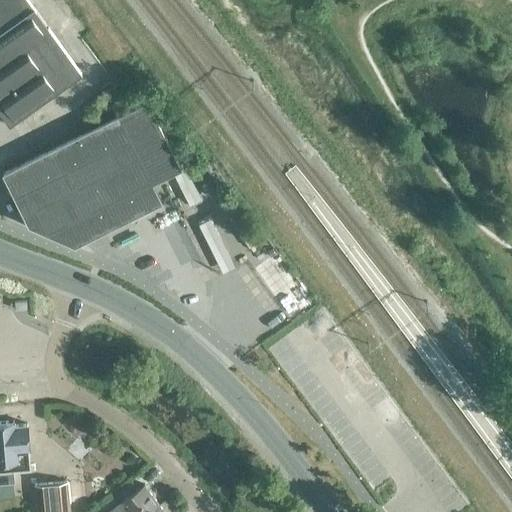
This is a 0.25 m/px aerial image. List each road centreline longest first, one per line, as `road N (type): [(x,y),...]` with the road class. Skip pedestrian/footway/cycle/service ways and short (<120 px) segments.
road 1 (secondary): [(328,511),(197,357),(80,284)]
road 2 (residential): [(58,385),(155,452),(203,511)]
